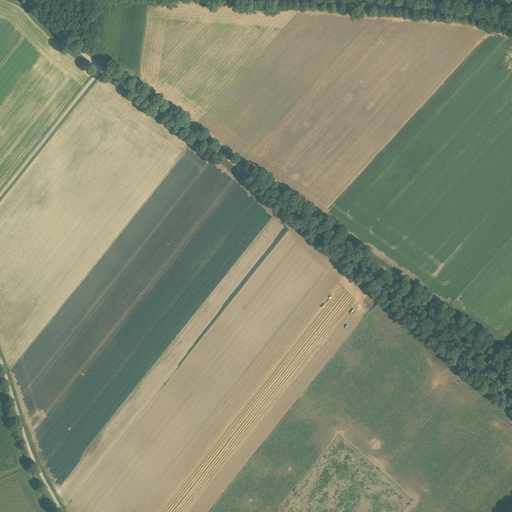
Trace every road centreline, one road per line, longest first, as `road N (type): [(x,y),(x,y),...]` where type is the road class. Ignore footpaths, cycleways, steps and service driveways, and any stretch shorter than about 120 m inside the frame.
road 1 (track): [(503,362),(499,351),(135,91)]
road 2 (track): [(236,166),(418,339),(489,392)]
road 3 (unclassified): [(511,28),(421,10),(280,0)]
road 4 (unclassified): [(61,511),(34,461),(0,357)]
road 5 (unclassified): [(0,194),(100,65)]
